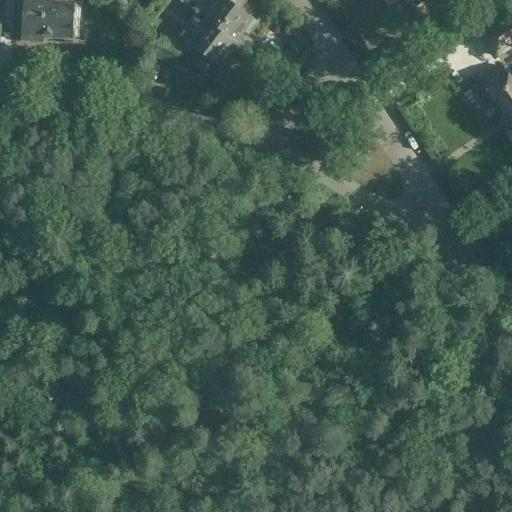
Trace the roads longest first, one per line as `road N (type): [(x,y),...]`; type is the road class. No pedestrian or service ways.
road 1 (residential): [(260,140),(127,109),(0,99)]
road 2 (residential): [(463,247),(334,54)]
road 3 (residential): [(463,247),(260,140)]
